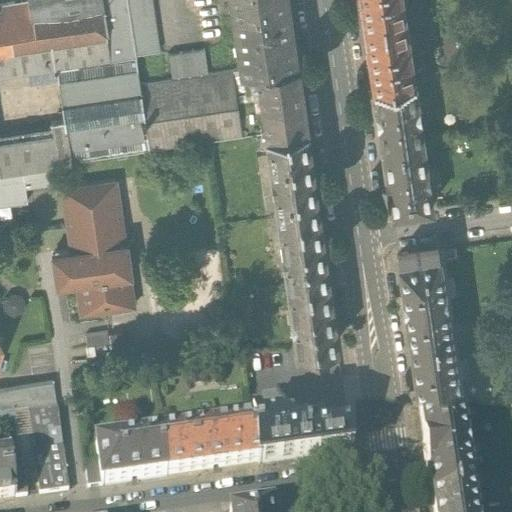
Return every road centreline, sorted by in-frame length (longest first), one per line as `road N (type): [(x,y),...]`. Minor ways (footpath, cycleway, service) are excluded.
road 1 (residential): [(391,470),(78,511)]
road 2 (tertiary): [(360,239),(329,0)]
road 3 (tertiary): [(391,470),(360,239)]
road 4 (residential): [(360,239),(511,217)]
